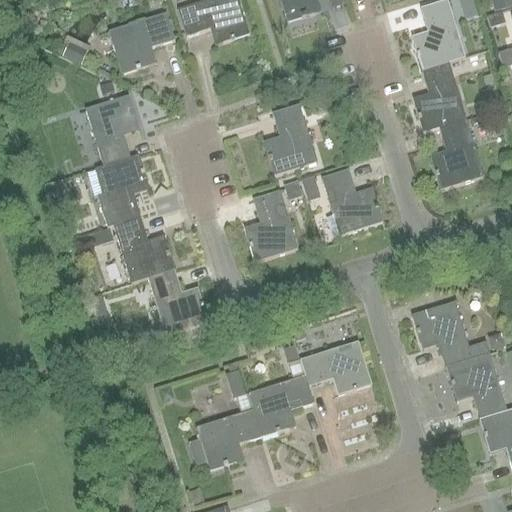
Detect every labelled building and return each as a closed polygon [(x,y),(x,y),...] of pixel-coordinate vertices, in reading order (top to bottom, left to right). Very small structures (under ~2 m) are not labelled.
[(215,49),(249,38),(235,0),(220,0),(177,15),(186,41),(210,33),(215,49)] [(316,0),(278,0),(287,26),(322,15),(316,0)] [(511,0),(491,0),(495,12),(511,8),(511,0)] [(422,75),(449,67),(466,62),(447,4),(420,12),(428,35),(411,40),(422,75)] [(502,15),(487,20),(491,31),(505,26),(502,15)] [(151,52),(174,45),(166,18),(108,37),(122,79),(156,68),(151,52)] [(511,18),(511,53),(499,57),(504,72),(511,69),(511,18)] [(88,53),(69,44),(62,59),(81,68),(88,53)] [(423,136),(439,131),(467,123),(449,67),(422,75),(429,97),(413,103),(423,136)] [(85,114),(102,168),(130,161),(123,139),(139,134),(128,99),(85,114)] [(274,181),(318,167),(299,108),(272,117),(282,149),(266,154),(274,181)] [(467,123),(439,131),(447,155),(430,160),(440,194),(485,181),(467,123)] [(113,230),(140,221),(132,198),(150,193),(139,158),(130,161),(102,168),(94,170),(113,230)] [(339,240),(382,227),(371,192),(355,197),(348,174),(321,182),(339,240)] [(309,202),(322,197),(315,177),(302,182),(309,202)] [(297,185),(284,189),(286,197),(300,192),(297,185)] [(254,267),(297,253),(279,195),(252,203),(260,227),(243,233),(254,267)] [(147,282),(174,273),(163,240),(147,245),(140,221),(113,230),(131,287),(147,282)] [(174,273),(147,282),(165,340),(208,326),(197,292),(182,297),(174,273)] [(102,300),(91,303),(95,313),(105,310),(102,300)] [(471,364),(488,359),(484,346),(467,351),(453,307),(411,320),(422,354),(437,350),(444,373),(471,364)] [(305,340),(302,329),(293,332),(296,343),(305,340)] [(304,380),(309,392),(340,382),(345,399),(372,390),(358,346),(299,365),(304,380)] [(480,424),(506,415),(488,359),(471,364),(444,373),(455,406),(472,401),(480,424)] [(296,430),(290,414),(314,407),(309,392),(304,380),(248,398),(262,441),(296,430)] [(239,449),(262,441),(248,398),(236,402),(241,417),(195,432),(199,443),(188,446),(196,470),(207,466),(210,475),(244,464),(239,449)] [(511,413),(506,415),(480,424),(479,425),(489,458),(506,453),(511,472),(511,413)] [(369,439),(369,427),(345,427),(345,439),(369,439)]
